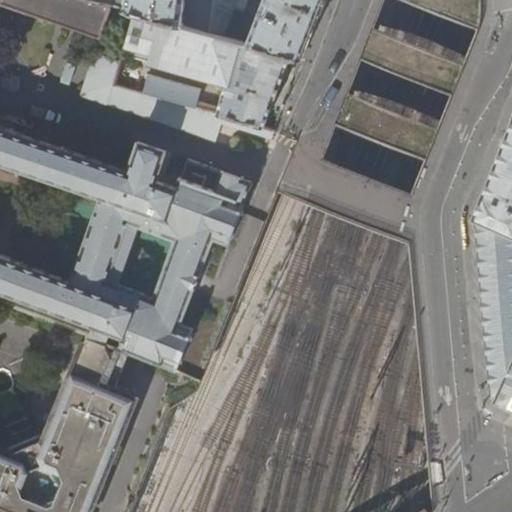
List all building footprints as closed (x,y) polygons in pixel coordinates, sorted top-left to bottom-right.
[(86,0),(0,0),(0,7),(100,36),(110,6),(96,3),(86,0)] [(96,0),(96,3),(110,6),(133,13),(154,19),(155,0),(96,0)] [(155,0),(154,19),(209,34),(213,0),(155,0)] [(213,0),(209,34),(221,37),(232,8),(242,12),(246,0),(213,0)] [(323,0),(263,0),(246,44),(290,56),(301,59),(319,11),(323,0)] [(209,34),(154,19),(133,13),(122,53),(224,82),(216,112),(224,114),(263,125),(274,96),(290,56),(246,44),(221,37),(209,34)] [(114,83),(121,59),(93,51),(79,93),(216,139),(224,114),(216,112),(195,106),(143,91),(114,83)] [(143,91),(195,106),(200,87),(147,73),(143,91)] [(511,119),(511,121),(474,216),(488,376),(490,396),(495,398),(495,399),(509,406),(509,407),(511,409),(511,119)] [(0,288),(8,292),(8,294),(11,295),(11,293),(93,323),(89,333),(131,349),(178,365),(181,357),(182,358),(183,355),(182,354),(190,335),(191,335),(192,331),(191,331),(194,324),(180,319),(213,235),(228,240),(230,233),(232,234),(233,231),(232,231),(240,210),(242,211),(243,208),(241,207),(243,200),(245,201),(252,181),(250,178),(187,157),(180,176),(176,175),(174,178),(179,179),(175,188),(154,180),(165,150),(139,141),(127,171),(0,126),(0,288)] [(133,391),(135,386),(120,380),(124,369),(131,349),(89,333),(84,331),(77,351),(44,441),(37,437),(18,445),(16,452),(0,446),(0,511),(89,511),(138,393),(133,391)]
